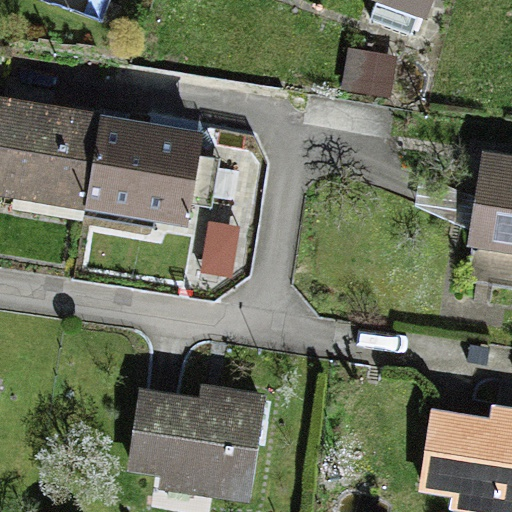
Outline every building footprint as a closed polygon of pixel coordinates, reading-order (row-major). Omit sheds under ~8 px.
[(87,0),(82,15),(101,22),(109,0),(87,0)] [(422,0),(376,0),(370,18),(410,33),(422,0)] [(125,125),(99,121),(68,116),(0,103),(0,186),(15,189),(12,203),(83,216),(153,228),(156,213),(184,218),(198,138),(125,125)] [(511,170),(484,166),(466,280),(511,287),(511,170)] [(141,394),(131,464),(205,475),(203,488),(246,494),(260,400),(217,393),(215,406),(141,394)] [(433,414),(422,485),(495,497),(493,509),(511,511),(511,413),(509,413),(507,426),(433,414)]
